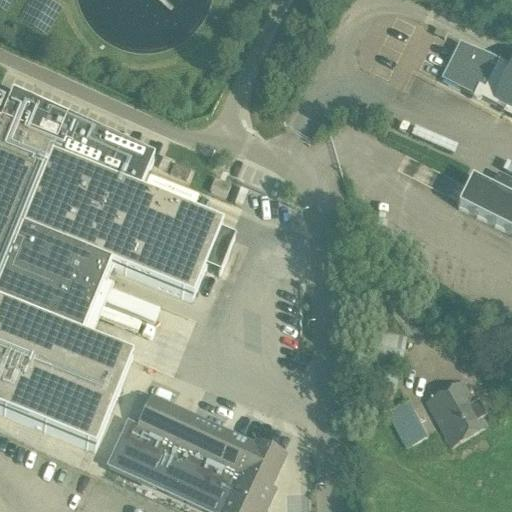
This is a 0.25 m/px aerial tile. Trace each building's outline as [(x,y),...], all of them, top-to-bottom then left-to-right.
[(511,73),(460,48),(444,81),(502,111),(511,115),(511,73)] [(0,415),(94,454),(131,362),(80,342),(109,270),(192,304),(204,273),(219,279),(234,242),(219,236),(222,230),(139,197),(152,164),(0,102),(0,415)] [(186,183),(190,174),(173,167),(169,177),(186,183)] [(472,182),(458,210),(511,237),(511,184),(498,177),(491,192),(472,182)] [(230,188),(213,182),(208,194),(225,201),(230,188)] [(380,332),(373,362),(402,369),(408,339),(380,332)] [(371,393),(373,394),(370,406),(390,410),(393,397),(396,398),(401,375),(376,370),(371,393)] [(427,403),(452,451),(489,429),(483,419),(486,418),(478,403),(475,405),(464,384),(427,403)] [(128,425),(107,469),(201,511),(266,511),(275,493),(271,491),(277,480),(286,461),(255,446),(254,449),(249,447),(207,427),(151,401),(138,429),(128,425)]
